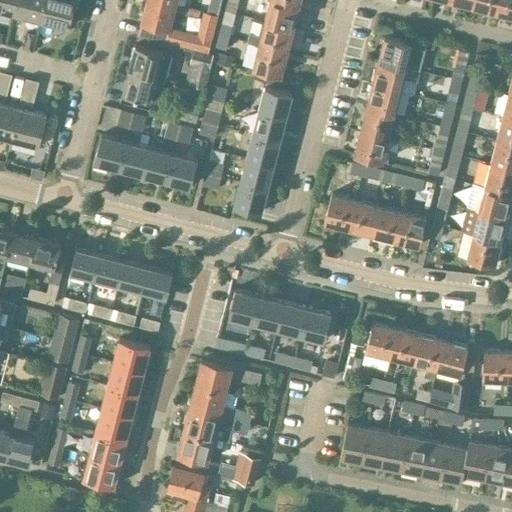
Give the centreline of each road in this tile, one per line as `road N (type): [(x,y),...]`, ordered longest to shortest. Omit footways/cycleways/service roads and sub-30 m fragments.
road 1 (residential): [(493,511),(301,472),(320,386)]
road 2 (residential): [(282,256),(347,0)]
road 3 (residential): [(143,511),(149,444),(204,268)]
road 4 (residential): [(511,293),(406,283),(282,256)]
road 5 (residential): [(282,256),(62,200)]
road 6 (residential): [(62,200),(90,77)]
